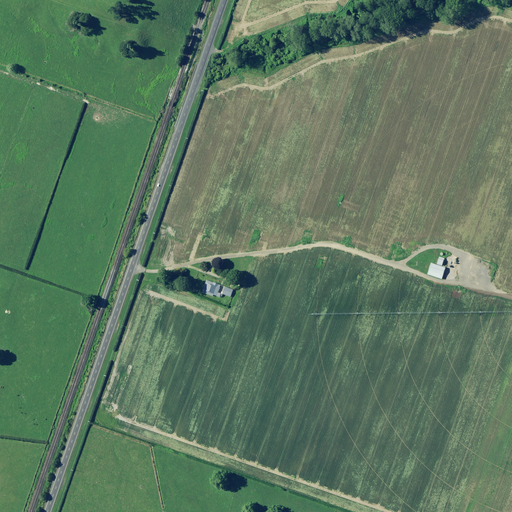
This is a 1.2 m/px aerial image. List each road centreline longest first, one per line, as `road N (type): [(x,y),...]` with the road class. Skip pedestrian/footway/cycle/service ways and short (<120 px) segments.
road 1 (primary): [(47,511),(224,0)]
road 2 (track): [(131,268),(156,272),(333,246),(384,261)]
